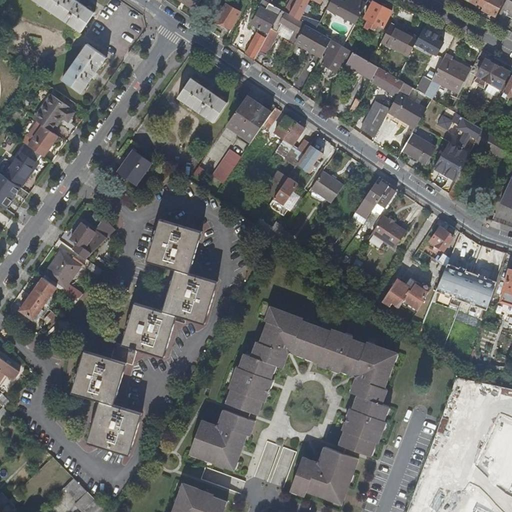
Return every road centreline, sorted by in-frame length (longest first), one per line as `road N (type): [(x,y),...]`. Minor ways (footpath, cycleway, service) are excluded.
road 1 (residential): [(177,26),(463,221),(511,245)]
road 2 (residential): [(177,26),(76,172)]
road 3 (residential): [(76,172),(0,283)]
